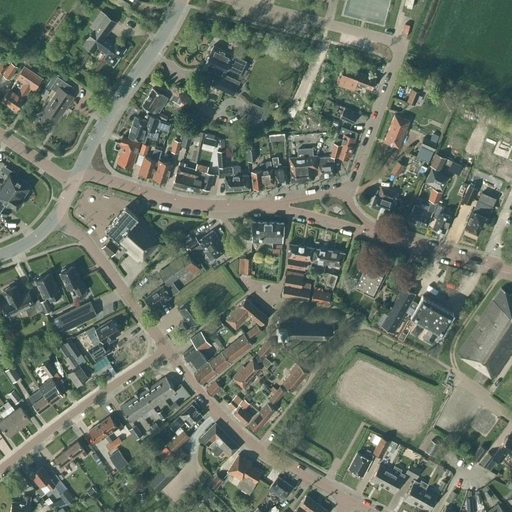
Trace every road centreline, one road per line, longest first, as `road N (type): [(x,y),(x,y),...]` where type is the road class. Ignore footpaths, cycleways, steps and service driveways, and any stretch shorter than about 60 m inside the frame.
road 1 (residential): [(346,197),(401,45),(231,0)]
road 2 (unclassified): [(351,503),(255,448),(167,349)]
road 3 (residential): [(0,469),(167,349)]
road 4 (secondary): [(79,169),(181,0)]
road 5 (unclassified): [(264,208),(181,203),(79,169)]
road 6 (unclassified): [(167,349),(80,233),(53,219)]
road 7 (unclassified): [(511,269),(372,230)]
